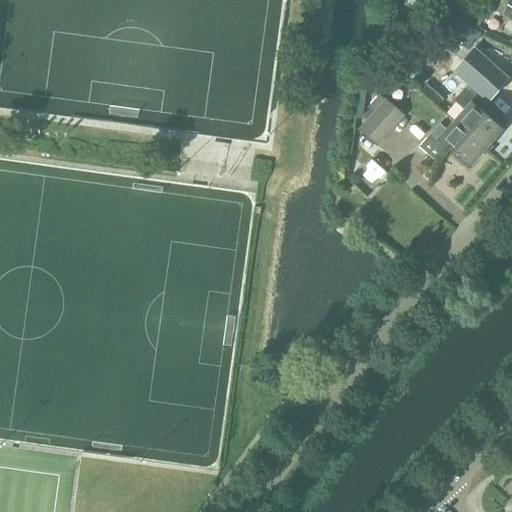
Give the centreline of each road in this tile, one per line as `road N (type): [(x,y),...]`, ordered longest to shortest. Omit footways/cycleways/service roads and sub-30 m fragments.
road 1 (residential): [(247,511),(385,330),(511,189)]
road 2 (unclassified): [(428,501),(511,408)]
